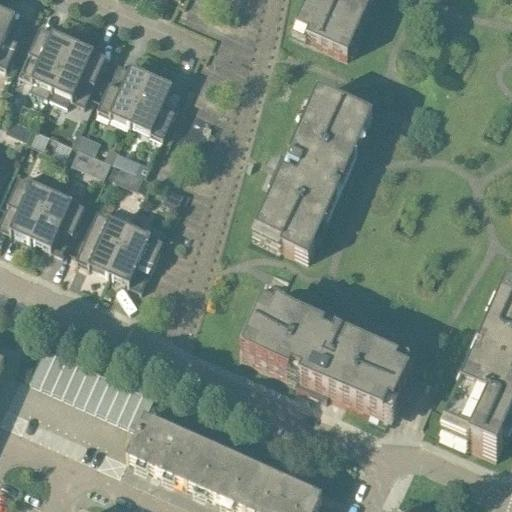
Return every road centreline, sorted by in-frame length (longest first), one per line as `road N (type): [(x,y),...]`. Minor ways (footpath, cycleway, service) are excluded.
road 1 (residential): [(274,0),(175,361)]
road 2 (residential): [(390,454),(175,361)]
road 3 (residential): [(175,361),(0,283)]
road 4 (residential): [(205,60),(72,0)]
road 5 (residential): [(511,507),(390,454)]
